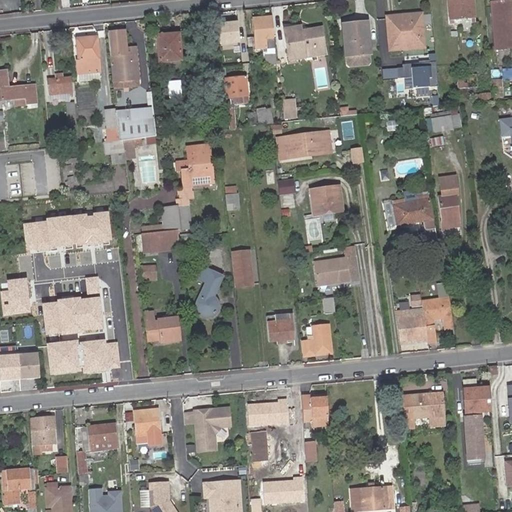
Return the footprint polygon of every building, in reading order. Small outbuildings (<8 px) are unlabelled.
[(447,0),(449,23),(452,22),(452,19),(470,17),(470,22),(474,21),(471,0),(447,0)] [(504,0),(501,0),(499,0),(499,3),(490,3),(494,49),(511,48),(511,43),(509,2),(505,2),(504,0)] [(389,47),(400,46),(399,42),(408,40),(409,45),(423,44),(420,11),(409,12),(409,15),(396,16),(396,13),(386,14),(389,47)] [(264,38),(272,37),(270,16),(251,18),(253,38),(253,41),(254,47),(254,49),(263,48),(265,48),(264,38)] [(240,44),(238,22),(218,24),(220,46),(240,44)] [(370,55),(367,23),(341,25),(344,57),(346,57),(368,55),(370,55)] [(299,31),(298,27),(282,29),(283,34),(285,49),(286,57),(296,55),(305,54),(305,49),(322,46),(319,28),(299,31)] [(123,32),(120,33),(123,55),(136,54),(135,49),(126,50),(123,32)] [(120,33),(110,33),(112,51),(113,54),(116,82),(139,79),(136,54),(123,55),(120,33)] [(157,40),(159,62),(181,60),(178,33),(167,34),(168,39),(157,40)] [(272,37),(264,38),(265,48),(263,48),(265,66),(275,65),(272,37)] [(99,73),(95,39),(76,41),(78,62),(75,62),(77,75),(77,76),(99,73)] [(323,52),(322,46),(305,49),(305,54),(323,52)] [(368,55),(346,57),(346,64),(349,67),(366,66),(369,62),(368,55)] [(0,71),(0,100),(3,100),(27,98),(28,104),(35,103),(33,86),(26,87),(8,88),(6,70),(0,71)] [(99,73),(77,76),(78,83),(100,80),(99,73)] [(472,87),(477,86),(476,74),(458,76),(460,93),(472,92),(472,87)] [(245,77),(224,79),(226,98),(234,97),(234,104),(248,102),(245,77)] [(435,78),(427,79),(428,95),(437,95),(435,78)] [(52,92),(71,90),(71,79),(63,80),(54,81),(47,82),(48,97),(53,96),(52,92)] [(116,82),(117,89),(126,88),(140,87),(139,79),(116,82)] [(500,81),(492,82),(494,95),(501,94),(500,81)] [(276,99),(265,100),(265,111),(271,110),(277,109),(276,99)] [(216,101),(204,102),(204,109),(217,108),(216,101)] [(298,103),(285,103),(286,122),(299,121),(298,103)] [(72,105),(63,106),(66,127),(75,126),(72,105)] [(110,144),(121,142),(118,118),(117,110),(106,112),(110,144)] [(265,111),(257,111),(258,126),(272,125),(271,110),(265,111)] [(511,116),(499,117),(501,136),(509,135),(510,151),(511,151),(511,116)] [(127,122),(127,118),(121,118),(124,142),(129,142),(134,141),(155,139),(153,120),(148,120),(127,122)] [(210,128),(220,127),(219,118),(209,119),(210,128)] [(458,118),(450,119),(452,132),(459,131),(458,118)] [(452,132),(450,119),(431,122),(433,135),(452,132)] [(397,123),(387,123),(388,132),(397,131),(397,123)] [(329,150),(327,134),(320,135),(322,151),(329,150)] [(286,161),(304,159),(303,155),(322,154),(322,151),(320,135),(284,139),(285,146),(286,159),(286,161)] [(129,142),(124,142),(125,154),(126,160),(135,159),(134,141),(129,142)] [(110,144),(104,144),(106,156),(111,155),(113,166),(126,165),(126,160),(125,154),(124,142),(121,142),(110,144)] [(353,164),(365,161),(362,146),(350,148),(353,164)] [(207,165),(211,164),(209,147),(187,148),(189,171),(181,171),(183,186),(209,184),(207,165)] [(511,155),(493,160),(495,172),(511,168),(511,155)] [(274,171),(266,172),(267,185),(275,185),(274,171)] [(453,230),(460,229),(456,198),(458,198),(456,179),(439,181),(442,200),(438,200),(441,218),(451,217),(452,222),(453,230)] [(291,181),(276,184),(278,196),(293,194),(291,181)] [(483,183),(474,184),(477,203),(489,201),(488,190),(484,190),(483,183)] [(225,189),(228,211),(239,210),(238,196),(236,196),(236,188),(225,189)] [(313,217),(341,213),(338,189),(310,193),(313,217)] [(417,204),(416,200),(415,191),(402,194),(403,203),(404,206),(417,204)] [(428,198),(416,200),(417,204),(404,206),(403,203),(392,205),(396,229),(429,223),(430,228),(432,227),(431,223),(433,222),(428,198)] [(391,203),(383,205),(389,231),(396,229),(392,205),(391,203)] [(178,206),(181,232),(191,231),(188,204),(178,206)] [(178,206),(161,208),(163,234),(177,232),(181,232),(178,206)] [(47,222),(23,225),(27,254),(51,251),(51,248),(112,242),(108,213),(46,219),(47,222)] [(397,234),(430,228),(429,223),(396,229),(397,234)] [(427,228),(427,240),(436,240),(436,228),(427,228)] [(163,234),(142,236),(144,254),(179,250),(177,232),(163,234)] [(181,246),(181,254),(194,252),(194,244),(181,246)] [(233,251),(237,286),(251,284),(248,250),(233,251)] [(356,258),(345,259),(348,282),(359,281),(356,258)] [(331,282),(331,285),(348,282),(345,259),(314,263),(316,285),(331,282)] [(142,268),(144,282),(157,280),(156,267),(142,268)] [(214,298),(223,277),(203,268),(198,281),(206,285),(198,303),(198,304),(197,305),(197,306),(197,307),(197,308),(197,309),(198,310),(198,311),(198,312),(199,312),(199,313),(199,314),(200,314),(200,315),(201,315),(201,316),(202,316),(203,317),(204,317),(205,318),(206,318),(207,318),(208,318),(209,318),(210,318),(211,318),(212,318),(213,317),(214,317),(215,316),(216,315),(217,314),(218,313),(218,312),(219,311),(219,310),(219,309),(211,305),(214,298)] [(88,300),(42,304),(45,337),(103,331),(98,277),(85,278),(88,300)] [(8,291),(0,291),(0,293),(3,317),(30,314),(26,278),(7,280),(8,291)] [(453,329),(448,296),(420,300),(422,314),(426,337),(426,339),(427,342),(436,341),(435,338),(433,320),(443,318),(444,330),(453,329)] [(332,297),(322,298),(323,314),(334,312),(332,297)] [(211,305),(219,309),(220,308),(220,307),(220,306),(219,306),(219,305),(219,304),(219,303),(218,302),(218,301),(217,300),(216,299),(215,299),(215,298),(214,298),(211,305)] [(159,328),(160,338),(160,342),(179,341),(177,317),(158,319),(153,320),(153,316),(153,311),(145,312),(147,329),(159,328)] [(266,317),(267,325),(287,324),(286,314),(266,317)] [(407,340),(426,337),(422,314),(400,316),(403,343),(407,342),(407,340)] [(395,317),(398,344),(403,343),(400,316),(395,317)] [(287,324),(267,325),(268,341),(277,340),(277,343),(286,343),(285,340),(294,339),(293,324),(287,324)] [(328,324),(304,327),(306,340),(302,341),(304,358),(315,357),(314,349),(330,348),(328,324)] [(148,340),(160,338),(159,328),(147,329),(148,340)] [(76,342),(46,345),(50,376),(82,373),(82,376),(109,373),(108,370),(120,369),(118,343),(104,345),(104,341),(76,344),(76,342)] [(330,348),(314,349),(315,357),(331,355),(330,348)] [(36,353),(0,355),(0,380),(38,378),(36,353)] [(487,367),(487,376),(496,375),(496,367),(487,367)] [(461,389),(463,412),(489,410),(488,388),(461,389)] [(401,418),(402,427),(412,427),(411,417),(428,416),(428,425),(442,424),(442,415),(441,393),(409,395),(399,395),(401,418)] [(310,395),(301,396),(303,423),(311,422),(312,429),(326,427),(324,398),(311,399),(310,395)] [(287,402),(247,405),(249,427),(288,425),(287,402)] [(193,423),(196,452),(215,450),(213,433),(218,427),(229,426),(227,408),(192,411),(193,423)] [(156,409),(133,411),(135,435),(146,434),(147,441),(147,444),(159,443),(156,409)] [(193,423),(192,411),(182,412),(183,424),(193,423)] [(476,415),(462,416),(465,460),(479,459),(476,415)] [(40,445),(50,444),(54,443),(53,418),(43,418),(39,419),(30,420),(33,455),(41,454),(40,449),(40,445)] [(90,451),(118,447),(114,422),(85,426),(87,445),(90,451)] [(247,434),(247,445),(253,444),(253,454),(252,454),(253,461),(267,461),(267,453),(268,453),(267,433),(247,434)] [(146,434),(135,435),(136,442),(147,441),(146,434)] [(304,443),(305,463),(316,462),(315,442),(304,443)] [(76,453),(78,489),(81,489),(81,487),(83,486),(82,484),(87,484),(86,478),(85,452),(76,453)] [(66,472),(65,456),(55,456),(56,472),(66,472)] [(511,462),(503,464),(504,487),(511,485),(511,462)] [(26,511),(35,511),(32,474),(32,468),(1,471),(2,491),(4,490),(4,495),(2,496),(3,504),(19,503),(17,490),(27,489),(29,505),(26,506),(26,511)] [(238,511),(236,482),(222,483),(222,478),(203,479),(201,481),(202,498),(210,498),(210,502),(207,502),(208,511),(238,511)] [(301,480),(262,483),(264,505),(303,502),(301,480)] [(166,482),(147,483),(149,508),(151,511),(173,511),(167,502),(166,482)] [(69,511),(68,485),(58,486),(53,487),(47,487),(43,487),(45,506),(51,505),(51,509),(50,511),(69,511)] [(366,490),(350,492),(351,511),(354,511),(390,509),(389,488),(372,490),(366,490)] [(449,498),(448,488),(441,489),(441,498),(449,498)] [(490,490),(458,493),(459,511),(469,511),(469,507),(491,505),(490,490)] [(100,491),(88,492),(89,511),(121,511),(120,493),(107,494),(108,498),(100,499),(100,491)] [(511,498),(503,499),(504,510),(511,508),(511,498)] [(259,511),(259,499),(250,500),(250,511),(259,511)] [(331,511),(340,511),(340,502),(331,503),(331,511)]
